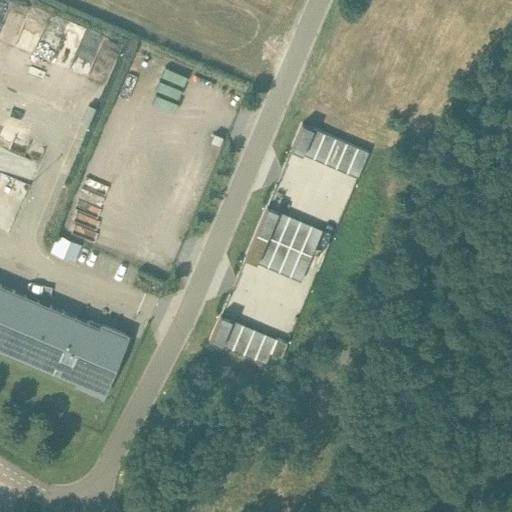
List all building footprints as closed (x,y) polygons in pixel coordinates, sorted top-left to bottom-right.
[(124,0),(249,53),(271,0),(124,0)] [(303,122),(292,148),(358,176),(369,150),(303,122)] [(267,205),(246,257),(300,280),(322,228),(267,205)] [(51,253),(75,258),(78,240),(55,236),(51,253)] [(128,334),(0,280),(0,348),(77,381),(76,384),(102,395),(128,334)] [(221,314),(211,339),(265,363),(270,351),(281,356),(287,342),(221,314)]
